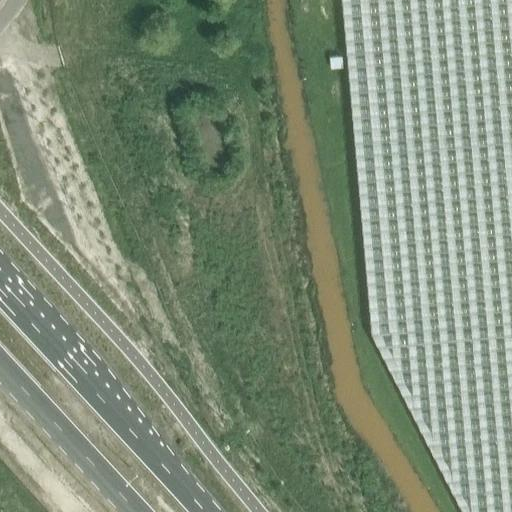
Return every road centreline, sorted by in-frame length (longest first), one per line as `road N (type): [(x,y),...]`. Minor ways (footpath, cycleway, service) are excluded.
road 1 (primary): [(204,511),(0,287)]
road 2 (primary): [(0,359),(136,511)]
